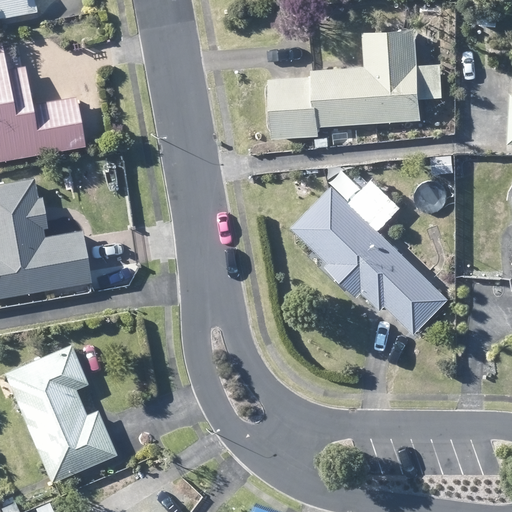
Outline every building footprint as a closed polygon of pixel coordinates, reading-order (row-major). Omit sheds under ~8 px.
[(0,0),(0,17),(35,11),(32,0),(0,0)] [(471,21),(461,21),(462,32),(472,31),(471,21)] [(419,86),(415,36),(415,29),(372,31),(362,32),(365,67),(312,70),(312,76),(273,78),(268,78),(272,138),(319,135),(318,130),(318,126),(421,120),(419,94),(424,97),(426,98),(433,93),(432,85),(425,81),(419,86)] [(4,68),(0,47),(0,159),(82,145),(81,138),(74,96),(29,104),(22,65),(4,68)] [(328,137),(315,137),(315,147),(328,146),(328,137)] [(43,219),(41,210),(39,196),(34,198),(31,177),(0,181),(0,295),(89,281),(87,272),(81,237),(80,230),(41,237),(40,227),(44,227),(43,219)] [(41,181),(42,191),(51,190),(49,179),(41,181)] [(448,298),(444,294),(331,185),(291,227),(328,263),(325,266),(356,295),(360,291),(380,310),(384,305),(415,334),(448,298)] [(85,383),(70,346),(69,344),(3,372),(3,374),(13,395),(47,477),(49,482),(85,467),(114,455),(98,419),(94,410),(84,414),(73,389),(85,383)] [(0,507),(1,511),(17,511),(14,502),(5,506),(0,507)]
